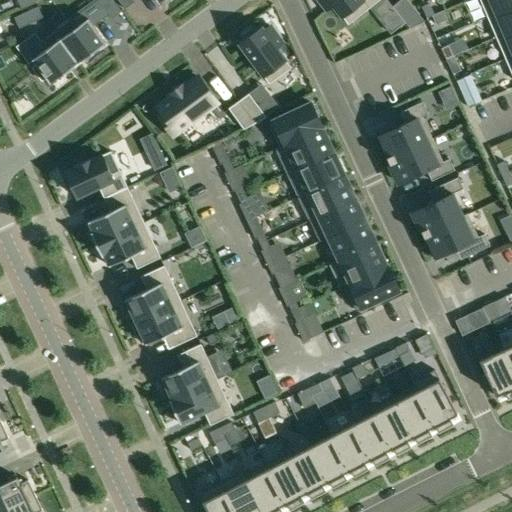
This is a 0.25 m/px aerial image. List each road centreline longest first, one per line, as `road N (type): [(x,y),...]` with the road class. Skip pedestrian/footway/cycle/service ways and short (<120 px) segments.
road 1 (residential): [(284,0),(502,455)]
road 2 (unclassified): [(0,227),(133,511)]
road 3 (residential): [(235,0),(0,174)]
road 4 (residential): [(390,511),(502,455)]
